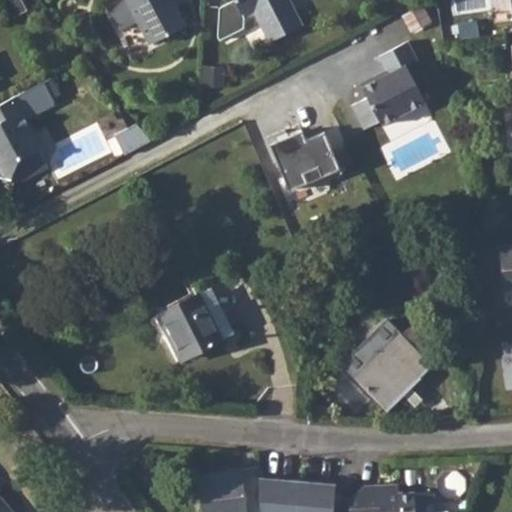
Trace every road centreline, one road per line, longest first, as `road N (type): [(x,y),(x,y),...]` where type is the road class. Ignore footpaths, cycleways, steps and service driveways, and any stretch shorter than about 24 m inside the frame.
road 1 (residential): [(76,448),(119,427),(511,433)]
road 2 (residential): [(76,448),(0,346)]
